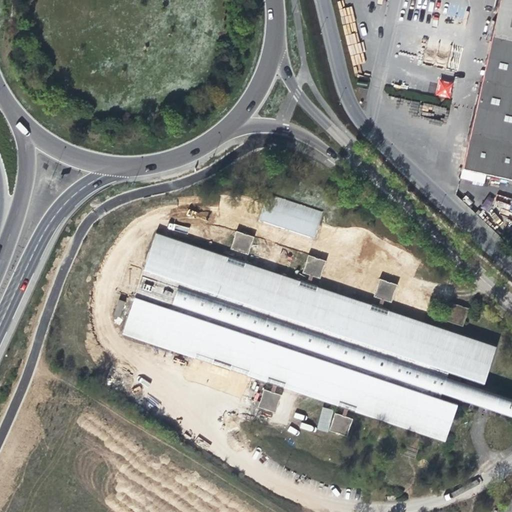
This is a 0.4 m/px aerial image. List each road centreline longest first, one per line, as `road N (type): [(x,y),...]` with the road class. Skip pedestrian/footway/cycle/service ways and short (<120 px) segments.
road 1 (residential): [(511,266),(364,125),(337,79),(318,0)]
road 2 (primary): [(0,327),(54,213),(83,184),(125,164)]
road 3 (residential): [(379,186),(292,89),(271,39)]
road 4 (residential): [(215,134),(276,126),(379,186)]
road 5 (residential): [(511,305),(379,186)]
road 6 (primary): [(28,128),(19,202),(0,256)]
